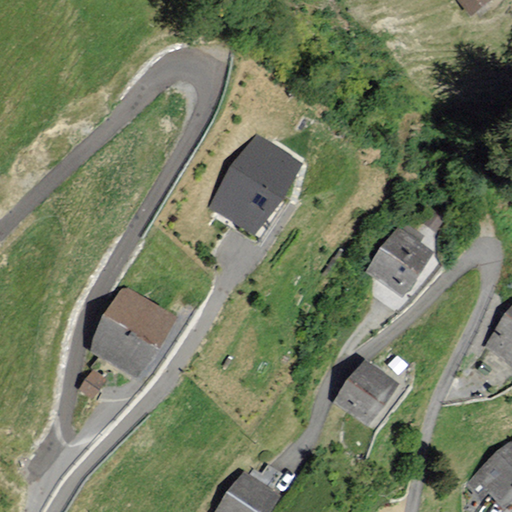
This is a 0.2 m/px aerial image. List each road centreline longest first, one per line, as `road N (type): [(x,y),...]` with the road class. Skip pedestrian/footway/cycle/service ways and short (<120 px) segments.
road 1 (residential): [(286,466),(308,439),(337,374),(464,261),(484,255),(490,283),(429,419),(411,511)]
road 2 (residential): [(113,403),(78,440),(33,511)]
